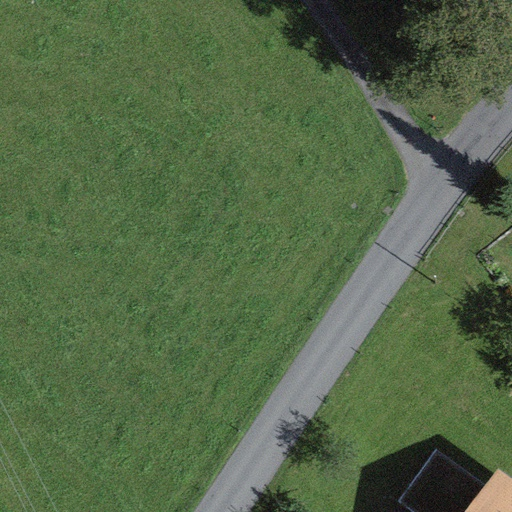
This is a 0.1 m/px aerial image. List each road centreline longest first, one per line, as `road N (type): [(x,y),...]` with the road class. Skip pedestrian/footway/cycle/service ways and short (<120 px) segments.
road 1 (tertiary): [(511,89),(218,511)]
road 2 (track): [(307,0),(435,190)]
